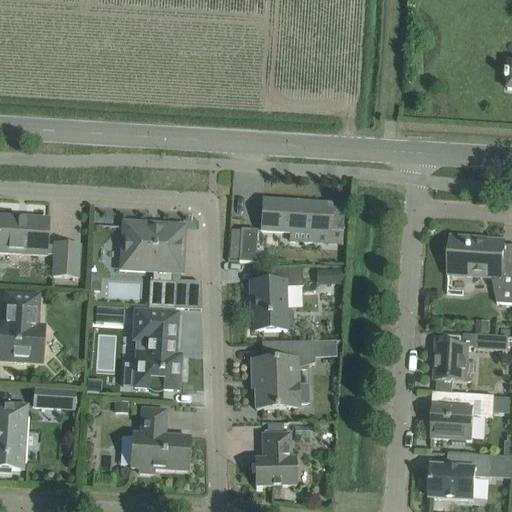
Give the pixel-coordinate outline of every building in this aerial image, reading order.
[(345,210),(331,209),(331,206),(263,202),(261,232),(299,235),(299,244),(314,245),(314,236),(329,237),(329,233),(344,234),(345,210)] [(0,218),(0,254),(46,257),(46,256),(54,257),(53,278),(78,280),(80,248),(54,246),(54,248),(47,247),(48,221),(28,220),(28,222),(15,221),(15,219),(0,218)] [(121,241),(120,254),(123,257),(122,270),(153,272),(152,283),(149,283),(148,309),(174,311),(176,285),(172,284),(172,273),(180,273),(182,229),(158,228),(158,230),(149,230),(149,227),(125,226),(124,238),(121,241)] [(240,231),(238,263),(255,264),(257,232),(240,231)] [(450,240),(448,277),(491,280),(497,306),(511,307),(511,268),(502,268),(504,244),(484,243),(482,245),(474,244),(472,242),(450,240)] [(270,284),(249,284),(250,306),(253,306),(253,334),(287,333),(287,329),(289,329),(293,325),(292,315),(289,311),(286,311),(286,289),(302,289),(302,269),(270,270),(270,284)] [(343,271),(329,271),(329,287),(343,286),(343,271)] [(100,294),(101,278),(90,278),(90,294),(100,294)] [(0,326),(0,361),(13,362),(13,363),(17,364),(20,365),(23,365),(27,363),(41,364),(44,330),(35,329),(37,298),(6,297),(5,319),(6,319),(5,327),(0,326)] [(96,312),(95,328),(108,329),(108,312),(96,312)] [(135,313),(134,337),(141,345),(140,356),(136,355),(134,389),(148,390),(147,393),(156,395),(159,395),(163,393),(163,391),(178,392),(180,358),(174,358),(177,316),(135,313)] [(475,337),(474,352),(507,354),(508,339),(475,337)] [(261,362),(252,362),(252,392),(255,392),(256,411),(298,410),(298,405),(302,405),(304,402),(306,399),(306,395),(304,392),(301,389),(298,389),(297,371),(314,366),(313,344),(261,345),(261,362)] [(437,347),(435,383),(465,385),(467,349),(437,347)] [(34,392),(33,409),(73,411),(74,394),(34,392)] [(433,409),(431,441),(451,443),(451,445),(466,446),(466,443),(471,444),(472,419),(492,420),(494,399),(438,396),(437,410),(433,409)] [(0,476),(11,477),(11,471),(23,472),(27,407),(0,405),(0,476)] [(128,405),(114,405),(114,416),(128,416),(128,405)] [(133,436),(131,470),(139,471),(139,475),(147,476),(153,476),(153,472),(187,474),(189,439),(164,438),(166,413),(141,411),(140,436),(133,436)] [(263,461),(255,461),(255,489),(295,488),(294,460),(290,460),(290,436),(262,436),(263,461)] [(511,443),(504,444),(503,459),(511,459),(511,443)] [(492,459),(454,457),(453,470),(431,469),(429,501),(460,502),(458,511),(488,511),(489,504),(473,503),(475,479),(491,481),(492,459)]
